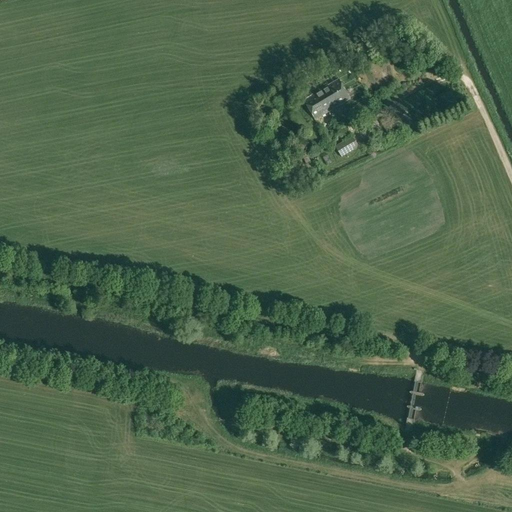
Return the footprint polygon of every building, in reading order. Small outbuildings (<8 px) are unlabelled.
[(303,101),(315,120),(350,99),(339,80),(303,101)] [(386,132),(397,126),(392,119),(382,126),(386,132)] [(334,147),(341,158),(359,147),(351,136),(334,147)] [(306,164),(310,162),(306,153),(302,155),(306,164)] [(331,154),(326,157),(332,167),(337,164),(331,154)]
